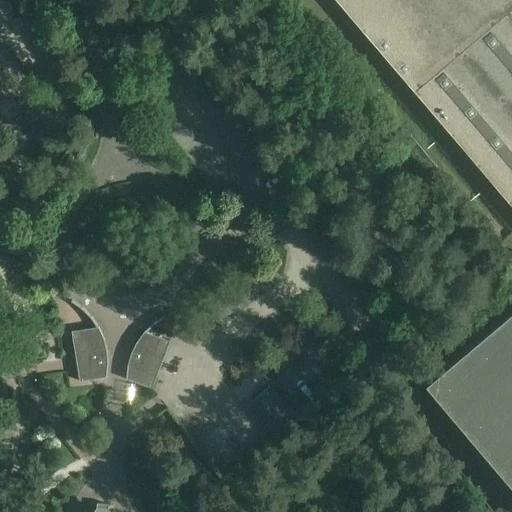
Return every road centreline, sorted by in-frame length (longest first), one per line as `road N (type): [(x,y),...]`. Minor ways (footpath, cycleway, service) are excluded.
road 1 (unknown): [(105,74),(169,95),(195,115),(343,284)]
road 2 (unclassified): [(111,172),(130,167),(168,181),(187,234),(185,261),(171,283),(152,296),(124,298)]
road 3 (unclassified): [(124,298),(120,449),(110,484)]
road 4 (unclassified): [(111,172),(113,105),(105,74),(60,0)]
road 5 (unclassified): [(124,298),(92,288),(73,234),(92,185),(111,172)]
